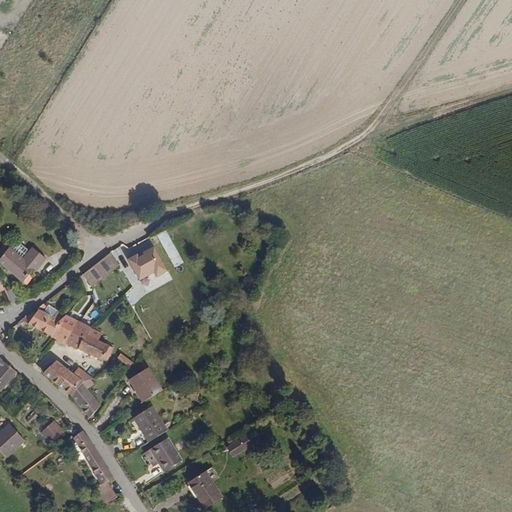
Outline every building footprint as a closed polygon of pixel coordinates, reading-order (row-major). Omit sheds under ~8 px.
[(168,229),(158,233),(173,268),(183,263),(168,229)] [(137,288),(172,270),(154,234),(125,250),(119,253),(123,261),(134,283),(137,288)] [(2,250),(0,252),(0,255),(30,282),(37,274),(33,271),(38,266),(40,268),(50,255),(37,245),(34,248),(21,238),(17,243),(11,238),(2,249),(2,250)] [(121,263),(121,262),(111,249),(83,271),(93,284),(121,263)] [(18,286),(9,289),(11,295),(13,301),(21,300),(23,299),(18,286)] [(87,332),(89,333),(93,326),(58,308),(52,316),(44,310),(48,305),(44,301),(38,306),(39,307),(36,311),(34,309),(22,318),(52,334),(80,347),(87,332)] [(58,308),(50,303),(48,305),(44,310),(52,316),(58,308)] [(100,339),(104,331),(93,326),(89,333),(87,332),(80,347),(105,359),(106,357),(109,359),(115,346),(100,339)] [(132,365),(135,360),(122,351),(119,356),(132,365)] [(0,365),(2,367),(0,369),(0,380),(6,385),(18,370),(0,356),(0,365)] [(43,370),(71,393),(83,379),(74,372),(56,358),(44,369),(43,370)] [(159,391),(164,388),(149,364),(129,376),(143,400),(159,391)] [(90,377),(91,375),(79,366),(74,372),(83,379),(90,377)] [(94,381),(90,377),(83,379),(71,393),(86,409),(91,415),(96,408),(101,403),(88,387),(94,381)] [(157,407),(154,403),(151,405),(135,415),(141,423),(145,429),(151,439),(170,427),(157,407)] [(0,443),(10,454),(28,437),(13,421),(0,432),(0,443)] [(55,443),(67,432),(57,421),(45,431),(55,443)] [(255,435),(262,431),(259,424),(251,429),(255,435)] [(257,439),(255,435),(251,429),(243,434),(248,445),(257,439)] [(109,477),(113,474),(84,431),(74,438),(103,482),(95,488),(105,504),(120,495),(109,477)] [(236,453),(248,445),(243,434),(230,443),(236,453)] [(166,469),(185,458),(170,435),(152,446),(166,469)] [(204,508),(223,498),(207,470),(188,481),(204,508)]
